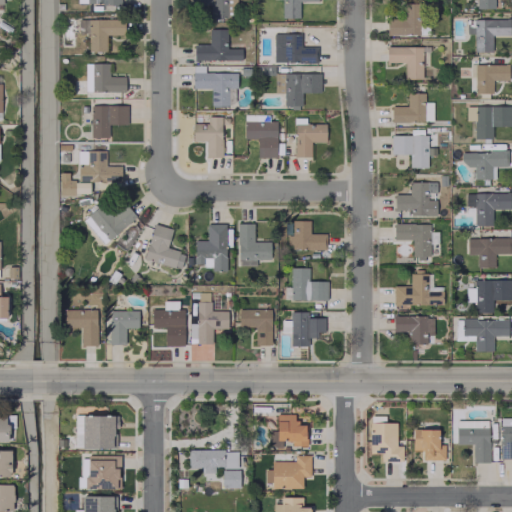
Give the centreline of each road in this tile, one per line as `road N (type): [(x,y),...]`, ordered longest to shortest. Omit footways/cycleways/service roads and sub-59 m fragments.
road 1 (residential): [(356,0),(364,192),(347,511)]
road 2 (tertiary): [(0,379),(511,380)]
road 3 (residential): [(170,188),(364,192)]
road 4 (residential): [(162,0),(170,188)]
road 5 (residential): [(511,499),(348,500)]
road 6 (residential): [(149,381),(151,511)]
